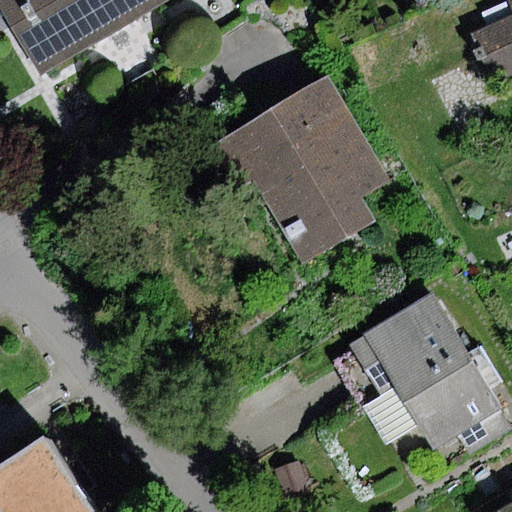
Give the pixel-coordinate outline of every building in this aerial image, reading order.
[(0,0),(0,8),(40,77),(170,0),(0,0)] [(511,67),(511,16),(474,31),(492,76),(511,67)] [(389,181),(326,80),(221,145),(299,269),(376,221),(361,198),(389,181)] [(434,296),(333,356),(362,405),(395,386),(418,426),(432,449),(457,435),(501,410),(434,296)] [(395,386),(362,405),(386,445),(418,426),(395,386)] [(511,430),(511,429),(501,410),(457,435),(469,455),(511,430)] [(0,511),(93,511),(47,440),(0,471),(0,511)]
